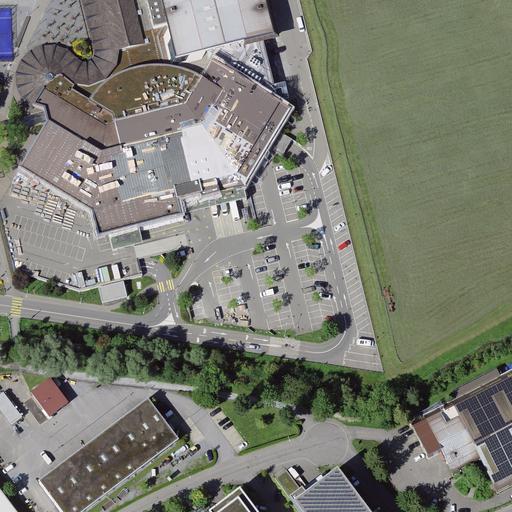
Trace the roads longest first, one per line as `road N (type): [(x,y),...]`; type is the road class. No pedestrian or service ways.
road 1 (residential): [(145,511),(240,469),(326,443),(398,511)]
road 2 (residential): [(0,305),(132,325)]
